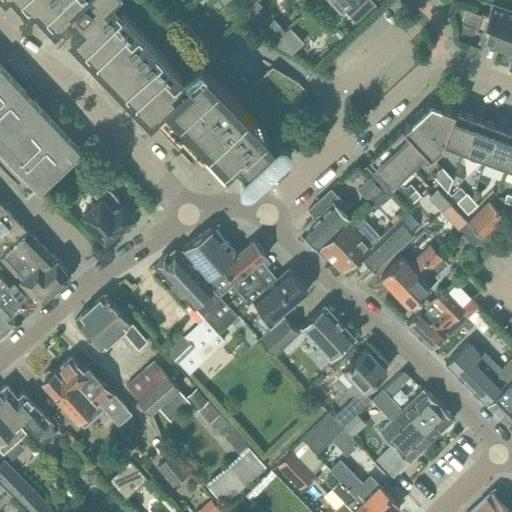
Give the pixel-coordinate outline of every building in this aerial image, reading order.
[(17,0),(30,13),(35,9),(56,30),(62,24),(72,35),(71,37),(151,123),(191,84),(114,0),(113,0),(17,0)] [(174,0),(170,0),(163,7),(173,18),(183,8),(174,0)] [(257,0),(256,0),(240,16),(275,38),(285,29),(257,0)] [(334,0),(342,8),(342,7),(356,21),(375,4),(371,0),(334,0)] [(480,37),(503,45),(511,19),(511,11),(492,4),(488,14),(483,12),(476,29),(482,31),(480,37)] [(511,19),(503,45),(511,48),(511,19)] [(467,53),(476,57),(480,47),(471,44),(467,53)] [(0,157),(34,194),(80,149),(0,64),(0,157)] [(208,67),(191,84),(160,114),(180,136),(183,134),(202,154),(204,152),(225,173),(235,163),(244,172),(241,176),(240,180),(241,185),(243,186),(247,188),(251,187),(254,186),(281,161),(287,154),(289,153),(291,151),(291,148),(291,147),(291,144),(289,140),(286,139),(283,138),(281,139),(278,140),(276,141),(208,67)] [(442,139),(455,108),(431,99),(404,125),(427,150),(431,155),(442,145),(442,139)] [(455,108),(442,139),(464,148),(476,115),(455,108)] [(483,162),(498,124),(476,116),(464,147),(462,154),(483,162)] [(505,170),(511,150),(511,129),(498,124),(483,162),(505,170)] [(403,126),(386,141),(400,156),(410,167),(427,151),(417,141),(403,126)] [(393,181),(410,167),(386,141),(377,150),(377,151),(370,157),(372,159),(384,172),(393,181)] [(372,159),(362,168),(372,178),(380,188),(384,191),(389,186),(394,182),(393,181),(384,172),(372,159)] [(443,167),(434,176),(439,181),(449,173),(443,167)] [(448,173),(440,181),(449,191),(453,179),(448,173)] [(360,189),(369,199),(380,188),(372,178),(360,189)] [(93,223),(105,239),(133,216),(120,201),(113,192),(101,185),(93,192),(77,204),(84,213),(93,223)] [(302,230),(319,247),(348,218),(340,208),(345,203),(331,188),(309,209),(316,217),(302,230)] [(416,189),(406,198),(412,204),(421,195),(416,189)] [(431,195),(429,197),(443,211),(451,204),(437,189),(431,195)] [(466,192),(457,201),(463,207),(472,199),(466,192)] [(472,199),(463,207),(469,214),(478,205),(472,199)] [(468,222),(484,238),(505,217),(490,201),(468,222)] [(0,203),(0,256),(40,300),(67,278),(68,272),(58,259),(55,261),(41,244),(0,203)] [(468,222),(451,204),(443,211),(460,229),(468,222)] [(401,216),(404,221),(414,212),(411,207),(401,216)] [(400,217),(372,243),(361,254),(375,270),(400,247),(415,233),(400,217)] [(348,218),(319,247),(342,271),(361,254),(372,243),(348,218)] [(227,288),(235,297),(260,275),(253,266),(268,254),(254,238),(237,252),(216,228),(211,228),(182,246),(182,247),(198,265),(221,293),(227,288)] [(381,275),(396,291),(437,251),(431,244),(410,264),(401,256),(381,275)] [(236,309),(227,299),(223,302),(188,262),(175,247),(169,253),(169,252),(155,265),(169,279),(193,307),(194,306),(205,319),(169,351),(189,374),(226,341),(220,334),(232,323),(252,345),(259,339),(260,339),(239,315),(238,315),(234,311),(236,309)] [(437,251),(396,291),(411,306),(425,292),(439,278),(436,275),(449,263),(443,257),(437,251)] [(0,300),(17,320),(37,303),(23,288),(14,277),(8,283),(2,277),(6,273),(0,267),(0,300)] [(229,298),(227,299),(236,309),(242,305),(244,307),(254,298),(273,320),(293,303),(308,290),(289,268),(268,285),(260,275),(235,297),(236,298),(232,301),(229,298)] [(421,308),(407,323),(432,347),(446,332),(445,330),(464,310),(469,316),(470,315),(478,306),(472,301),(456,285),(448,293),(443,287),(441,290),(434,297),(422,309),(421,308)] [(76,318),(89,333),(101,348),(123,330),(133,343),(138,339),(142,343),(146,340),(119,307),(105,292),(76,318)] [(0,334),(17,320),(0,300),(0,334)] [(310,317),(299,326),(330,360),(341,349),(356,336),(325,303),(310,317)] [(469,316),(462,324),(469,330),(477,322),(475,320),(483,312),(478,306),(470,315),(469,316)] [(287,316),(260,339),(259,339),(272,354),(300,331),(287,316)] [(509,376),(511,373),(511,361),(511,360),(502,369),(485,351),(481,355),(469,341),(461,349),(447,363),(485,402),(500,388),(510,377),(509,376)] [(368,404),(372,400),(364,391),(372,383),(387,369),(367,348),(353,361),(352,360),(349,362),(351,364),(343,371),(354,383),(348,389),(356,398),(335,417),(344,426),(353,418),(368,404)] [(90,396),(92,394),(104,408),(119,425),(132,413),(88,363),(84,367),(73,354),(59,366),(66,373),(68,371),(90,396)] [(125,386),(150,414),(159,406),(172,421),(192,403),(239,453),(205,483),(224,504),(267,466),(197,387),(185,398),(152,361),(125,386)] [(44,379),(43,380),(57,395),(72,411),(84,426),(104,408),(92,394),(90,396),(68,371),(66,373),(59,366),(55,370),(49,368),(44,373),(44,379)] [(511,380),(502,390),(488,404),(502,419),(511,408),(511,373),(511,374),(511,380)] [(7,383),(0,388),(0,402),(26,431),(42,449),(54,437),(53,436),(57,433),(51,426),(52,424),(23,391),(18,395),(7,383)] [(402,408),(417,424),(432,439),(455,418),(439,402),(424,387),(402,408)] [(384,389),(372,400),(381,409),(385,414),(385,413),(391,419),(380,429),(393,444),(395,445),(417,424),(402,408),(390,395),(384,389)] [(0,446),(3,450),(17,439),(26,431),(41,449),(45,446),(24,424),(21,427),(18,423),(21,421),(7,406),(5,408),(0,402),(0,446)] [(511,408),(502,419),(511,428),(511,408)] [(360,443),(344,426),(335,417),(330,411),(300,437),(316,455),(336,437),(350,452),(360,443)] [(417,424),(395,445),(410,461),(432,439),(417,424)] [(393,444),(378,459),(394,476),(410,461),(395,445),(393,444)] [(158,466),(175,484),(191,470),(174,451),(158,466)] [(277,466),(300,489),(315,474),(292,451),(277,466)] [(4,458),(0,462),(0,482),(28,511),(54,511),(52,509),(52,508),(4,458)] [(111,479),(126,496),(146,479),(130,461),(111,479)] [(340,461),(331,470),(341,480),(362,502),(371,511),(395,511),(399,508),(398,507),(400,504),(386,490),(380,484),(371,475),(362,484),(350,471),(340,461)] [(271,470),(246,495),(251,500),(276,475),(271,470)] [(341,480),(332,489),(344,502),(335,511),(371,511),(362,502),(341,480)] [(493,491),(470,511),(511,511),(511,510),(495,493),(496,492),(494,490),(493,491)] [(67,511),(94,511),(95,511),(83,498),(67,511)]
